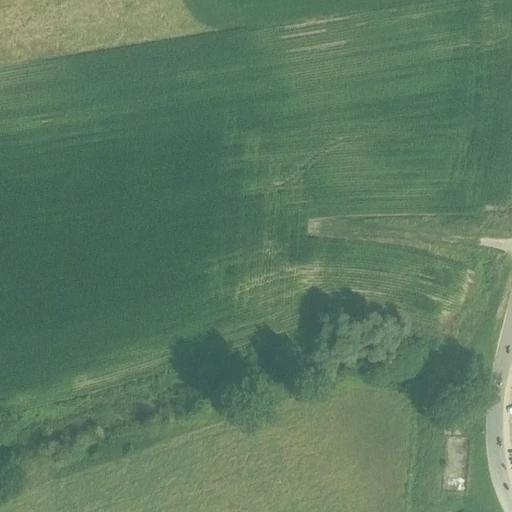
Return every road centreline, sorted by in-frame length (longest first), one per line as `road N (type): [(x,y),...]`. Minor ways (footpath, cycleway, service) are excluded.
road 1 (unclassified): [(511,502),(495,450),(511,319)]
road 2 (track): [(351,233),(511,247)]
